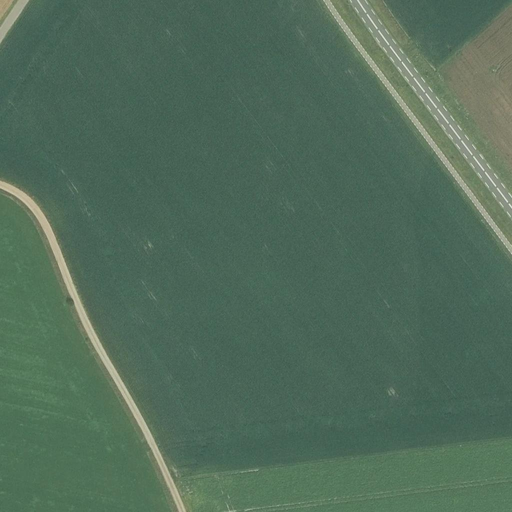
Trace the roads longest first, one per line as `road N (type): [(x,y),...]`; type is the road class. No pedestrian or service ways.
road 1 (track): [(177,511),(40,217),(0,183)]
road 2 (secondary): [(511,207),(357,0)]
